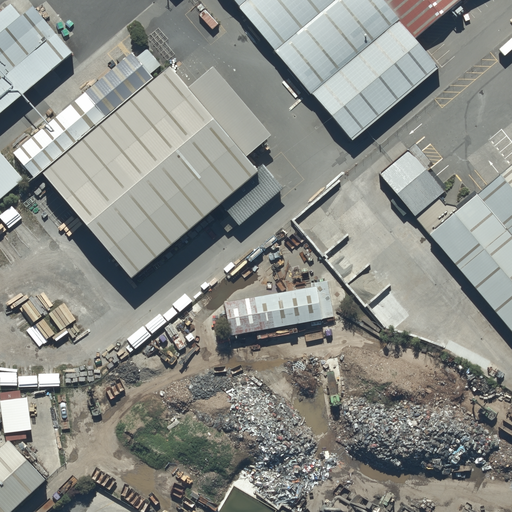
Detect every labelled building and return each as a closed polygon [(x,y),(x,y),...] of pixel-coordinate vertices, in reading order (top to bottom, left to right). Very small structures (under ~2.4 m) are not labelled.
[(0,103),(68,48),(28,0),(7,0),(0,6),(0,103)] [(378,0),(233,0),(350,141),(437,70),(401,27),(378,0)] [(378,0),(401,27),(433,0),(378,0)] [(194,23),(179,6),(161,20),(159,17),(153,22),(155,25),(145,34),(150,40),(147,43),(155,54),(160,51),(161,53),(194,23)] [(85,84),(113,113),(156,77),(127,45),(82,82),(85,84)] [(189,87),(170,65),(156,77),(113,113),(44,169),(131,275),(221,200),(258,170),(246,156),(271,135),(214,66),(189,87)] [(44,169),(113,113),(85,84),(10,146),(35,176),(44,169)] [(440,182),(404,140),(377,162),(412,205),(440,182)] [(0,195),(17,181),(0,160),(0,195)] [(511,164),(430,233),(511,331),(511,164)] [(264,165),(258,170),(221,200),(239,223),(283,187),(264,165)] [(329,309),(324,277),(215,295),(220,326),(329,309)] [(71,387),(50,389),(52,405),(73,403),(71,387)] [(0,498),(34,468),(0,430),(0,498)]
